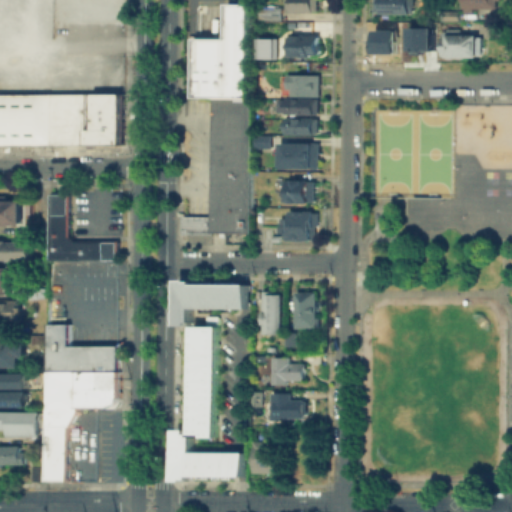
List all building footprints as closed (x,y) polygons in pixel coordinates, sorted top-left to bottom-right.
[(317,0),(317,9),(285,9),(285,0),(317,0)] [(373,0),(410,0),(410,12),(373,12),(373,0)] [(472,7),(496,7),(496,0),(460,0),(461,12),(472,12),(472,7)] [(194,36),(193,95),(212,95),(247,95),(248,1),(225,1),(224,37),(194,36)] [(254,18),(254,4),(280,4),(280,18),(254,18)] [(440,17),(440,7),(455,7),(455,17),(440,17)] [(384,49),(385,28),(424,28),(424,49),(384,49)] [(467,30),(467,35),(474,35),(474,54),(442,54),(442,30),(467,30)] [(316,35),(316,54),(286,54),(286,35),(316,35)] [(258,37),(274,37),(274,55),(258,55),(258,37)] [(421,57),(421,49),(434,49),(434,57),(421,57)] [(318,88),(318,95),(289,95),(289,88),(286,88),(286,74),(318,74),(318,88)] [(45,93),(45,143),(86,142),(86,92),(45,93)] [(105,142),(86,142),(86,92),(105,92),(105,142)] [(105,92),(123,92),(124,142),(105,142),(105,92)] [(13,93),(0,93),(0,143),(13,143),(13,93)] [(13,143),(26,143),(26,93),(13,93),(13,143)] [(26,93),(26,143),(39,143),(38,93),(26,93)] [(212,95),(247,95),(252,95),(251,232),(182,231),(182,214),(211,214),(212,95)] [(285,112),(285,97),(318,97),(318,112),(285,112)] [(316,118),(316,131),(287,131),(287,118),(316,118)] [(308,141),(308,164),(278,163),(278,154),(282,154),(282,141),(308,141)] [(289,177),(289,171),(304,171),(304,181),(313,181),(313,201),(283,201),(283,177),(289,177)] [(0,192),(3,192),(3,200),(19,200),(19,223),(0,223),(0,192)] [(70,192),(69,239),(118,239),(118,259),(49,259),(49,192),(70,192)] [(279,233),(279,215),(290,215),(290,210),(316,210),(315,237),(286,237),(286,233),(279,233)] [(0,241),(20,241),(20,258),(0,258),(0,241)] [(0,268),(11,268),(11,291),(0,291),(0,268)] [(248,282),(248,307),(241,307),(191,307),(191,320),(189,320),(189,324),(178,324),(178,278),(188,278),(188,280),(235,280),(235,282),(241,282),(248,282)] [(295,327),(295,289),(317,289),(317,327),(295,327)] [(263,293),(280,293),(280,330),(263,330),(263,293)] [(0,300),(14,300),(14,304),(18,304),(18,323),(0,322),(0,300)] [(69,324),(69,344),(119,344),(119,407),(78,407),(66,433),(66,478),(42,478),(42,448),(44,448),(45,343),(33,343),(33,333),(46,333),(46,324),(69,324)] [(193,324),(192,432),(204,433),(204,435),(219,435),(219,324),(193,324)] [(297,344),(285,345),(285,331),(297,331),(297,344)] [(20,357),(20,365),(0,365),(0,340),(26,340),(26,357),(20,357)] [(274,357),(297,357),(297,365),(304,365),(304,381),(274,381),(274,357)] [(0,372),(29,372),(29,387),(0,387),(0,372)] [(0,390),(29,390),(29,405),(0,405),(0,390)] [(306,399),(306,416),(274,416),(274,399),(306,399)] [(9,428),(0,428),(0,412),(39,413),(39,435),(9,435),(9,428)] [(176,428),(176,480),(187,480),(187,477),(232,477),(232,474),(239,474),(247,474),(247,450),(238,450),(193,449),(193,435),(190,435),(190,432),(187,432),(187,428),(176,428)] [(253,442),(276,442),(276,458),(280,458),(280,471),(253,471),(253,442)] [(0,444),(21,444),(21,452),(25,452),(25,463),(1,463),(1,467),(0,467),(0,444)]
